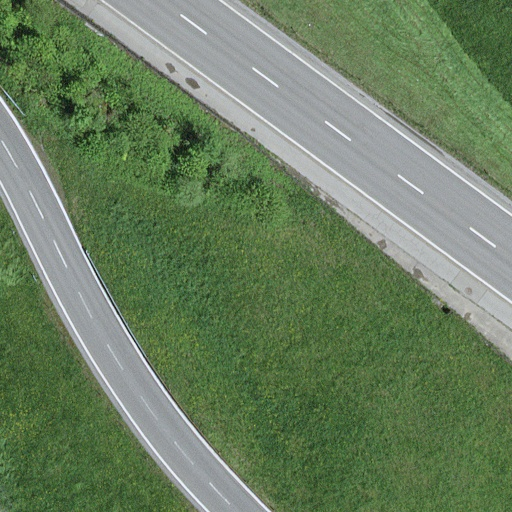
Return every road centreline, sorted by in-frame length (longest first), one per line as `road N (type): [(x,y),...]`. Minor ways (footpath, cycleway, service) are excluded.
road 1 (tertiary): [(0,133),(156,412),(240,511)]
road 2 (primary): [(154,0),(511,262)]
